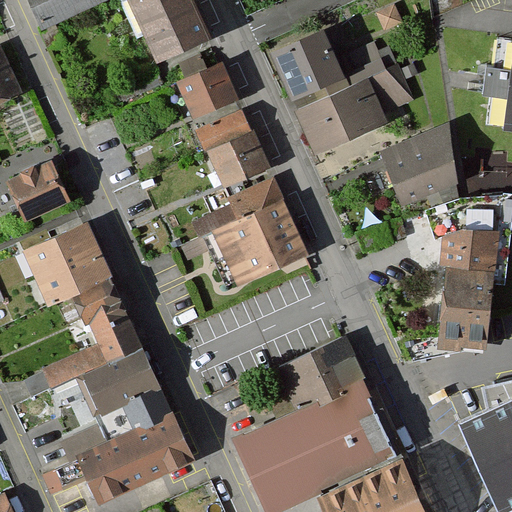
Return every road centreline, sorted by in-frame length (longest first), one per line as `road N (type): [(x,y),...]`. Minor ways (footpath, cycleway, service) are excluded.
road 1 (residential): [(214,0),(455,511)]
road 2 (residential): [(243,511),(9,0)]
